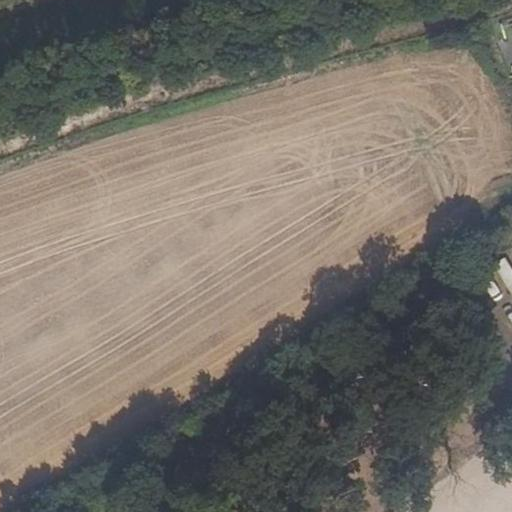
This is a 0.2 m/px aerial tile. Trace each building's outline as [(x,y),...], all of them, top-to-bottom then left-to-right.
[(493,267),(482,253),(474,259),(484,274),(493,267)] [(484,274),(474,259),(458,271),(469,288),(486,276),(484,274)] [(462,294),(469,288),(458,271),(453,265),(446,271),(462,294)] [(460,296),(446,278),(421,301),(427,309),(436,319),(460,296)] [(387,337),(427,309),(421,301),(382,329),(387,337)]
